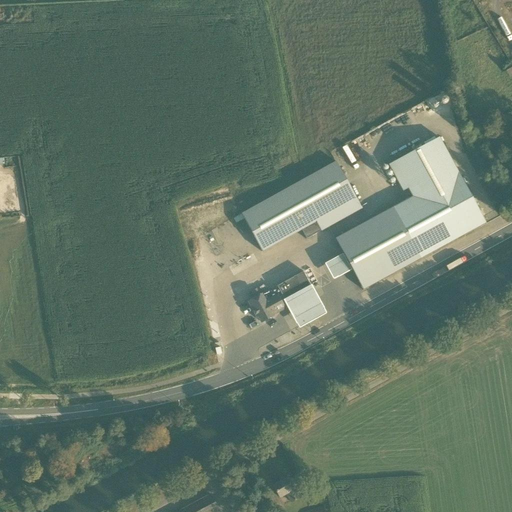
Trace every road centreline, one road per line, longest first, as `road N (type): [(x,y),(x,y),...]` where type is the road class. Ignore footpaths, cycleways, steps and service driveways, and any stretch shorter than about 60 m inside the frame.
road 1 (primary): [(56,414),(142,403),(237,374),(511,231)]
road 2 (unclassified): [(144,511),(511,307)]
